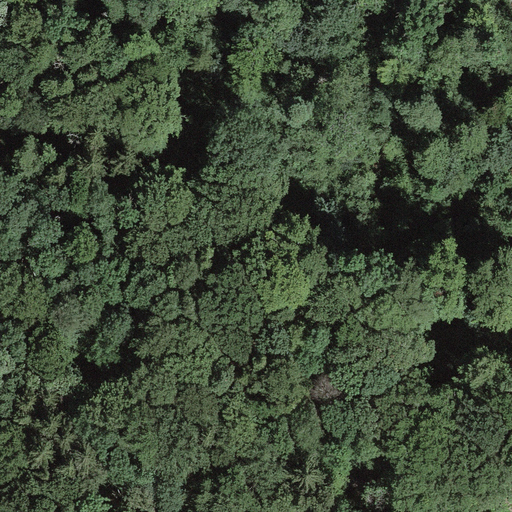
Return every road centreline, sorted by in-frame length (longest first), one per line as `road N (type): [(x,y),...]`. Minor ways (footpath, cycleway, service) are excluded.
road 1 (track): [(475,0),(409,79),(381,153),(385,259),(410,319),(373,494)]
road 2 (track): [(0,375),(413,511)]
